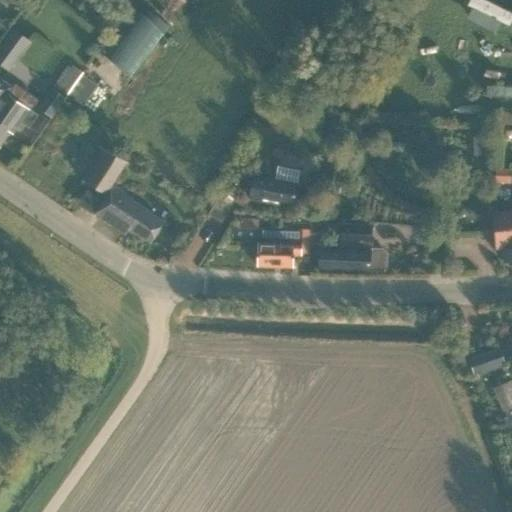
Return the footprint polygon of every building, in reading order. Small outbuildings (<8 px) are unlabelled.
[(137,8),(104,52),(130,74),(164,29),(137,8)] [(0,64),(9,71),(30,41),(14,30),(0,48),(0,64)] [(97,85),(83,74),(70,94),(83,103),(97,85)] [(35,114),(7,94),(12,87),(0,78),(0,144),(10,131),(12,133),(22,119),(28,124),(35,114)] [(511,85),(486,85),(486,94),(511,95),(511,85)] [(52,87),(37,107),(51,117),(66,97),(52,87)] [(329,128),(328,138),(341,139),(342,130),(329,128)] [(474,155),(485,154),(485,135),(474,136),(474,155)] [(129,228),(151,242),(163,221),(146,210),(147,208),(131,199),(132,197),(112,184),(126,161),(102,147),(82,179),(106,195),(94,213),(126,233),(129,228)] [(249,197),(292,206),(299,170),(277,165),(277,169),(256,164),(249,197)] [(510,169),(494,169),(494,183),(510,183),(510,169)] [(241,186),(228,178),(217,196),(230,204),(241,186)] [(511,209),(494,211),(496,249),(502,249),(503,260),(511,259),(511,209)] [(258,227),(259,227),(260,217),(239,217),(239,229),(257,229),(258,227)] [(318,270),(369,272),(370,269),(382,270),(386,266),(387,252),(383,248),(370,248),(371,224),(342,223),(342,246),(319,246),(318,270)] [(302,228),(259,227),(258,227),(257,229),(257,265),(293,266),(293,256),(301,256),(301,253),(302,228)] [(301,253),(309,254),(310,229),(302,228),(301,253)] [(480,354),(485,371),(505,364),(500,348),(480,354)] [(493,388),(503,410),(511,406),(511,382),(511,380),(493,388)]
